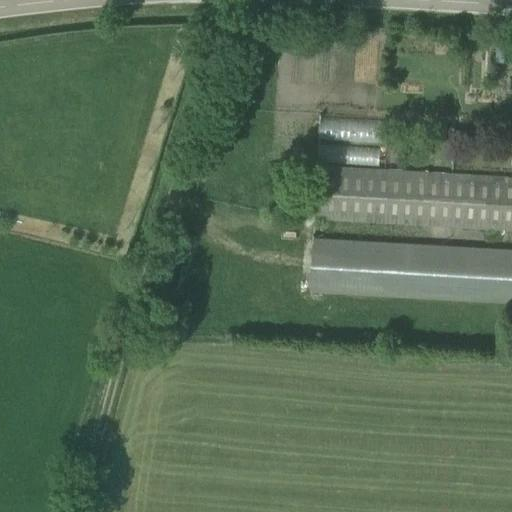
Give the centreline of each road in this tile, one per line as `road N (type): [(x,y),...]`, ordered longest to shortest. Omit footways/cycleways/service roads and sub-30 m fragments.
road 1 (track): [(217,0),(222,16),(83,470),(82,511)]
road 2 (tertiary): [(0,8),(69,0),(511,4)]
